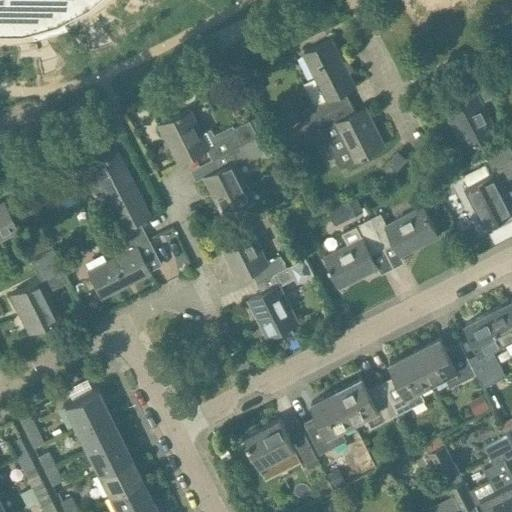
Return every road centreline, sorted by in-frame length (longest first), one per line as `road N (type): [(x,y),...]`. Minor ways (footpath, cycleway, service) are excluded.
road 1 (residential): [(171,436),(511,259)]
road 2 (residential): [(180,181),(170,186),(169,208),(206,279),(116,329)]
road 3 (residential): [(394,98),(511,38)]
road 4 (residential): [(116,329),(0,387)]
road 5 (residential): [(171,436),(116,329)]
